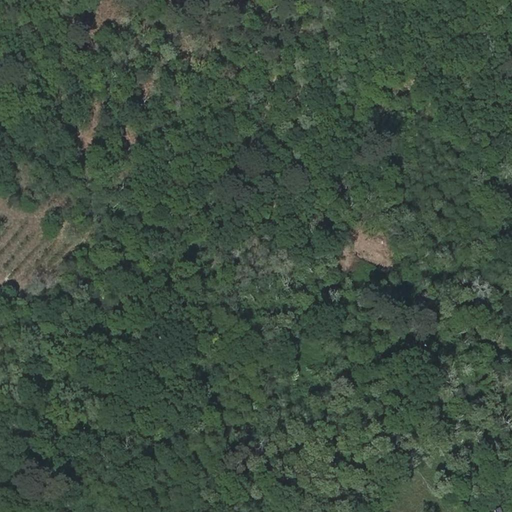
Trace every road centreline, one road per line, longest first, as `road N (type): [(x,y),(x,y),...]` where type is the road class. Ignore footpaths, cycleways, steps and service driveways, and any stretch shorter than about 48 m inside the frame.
road 1 (track): [(79,511),(99,473),(101,369),(119,259),(188,138),(317,0)]
road 2 (track): [(299,18),(304,68),(367,157)]
road 3 (track): [(0,302),(75,271),(107,315)]
